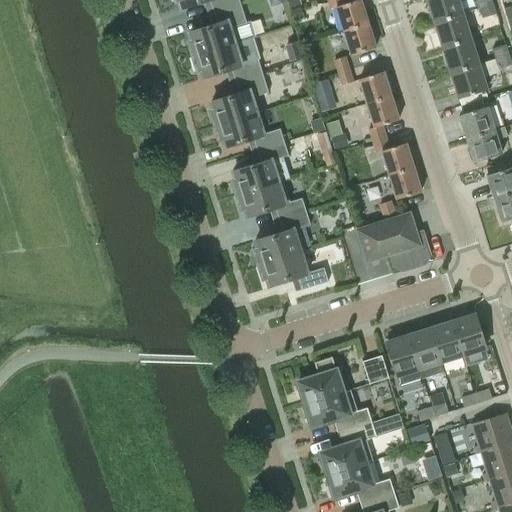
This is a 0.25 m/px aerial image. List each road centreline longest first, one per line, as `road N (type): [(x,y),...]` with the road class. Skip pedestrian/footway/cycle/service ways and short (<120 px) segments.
road 1 (residential): [(239,351),(127,0)]
road 2 (residential): [(381,0),(442,188),(480,276)]
road 3 (residential): [(239,351),(480,276)]
road 4 (residential): [(288,511),(239,351)]
